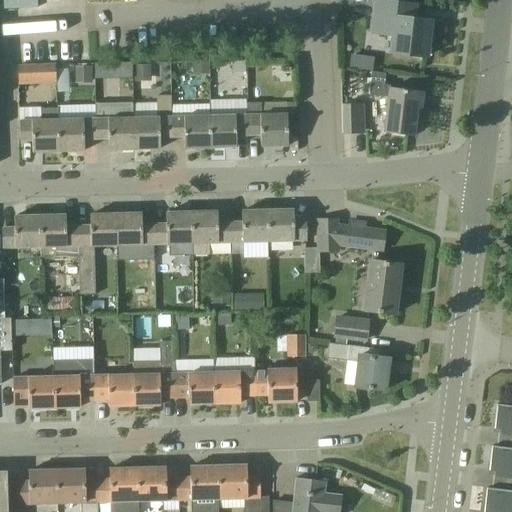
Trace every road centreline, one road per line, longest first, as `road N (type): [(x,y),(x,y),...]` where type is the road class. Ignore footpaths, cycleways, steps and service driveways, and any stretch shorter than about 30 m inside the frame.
road 1 (residential): [(0,188),(480,173)]
road 2 (unclassified): [(448,427),(0,446)]
road 3 (unclassified): [(459,348),(480,173)]
